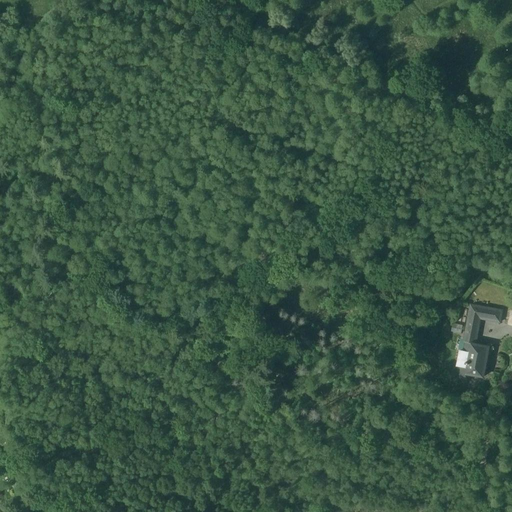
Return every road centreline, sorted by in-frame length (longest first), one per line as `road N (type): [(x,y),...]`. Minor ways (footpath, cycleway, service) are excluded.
road 1 (track): [(0,363),(30,329),(44,343),(249,438),(411,479),(488,488)]
road 2 (track): [(0,410),(76,511)]
